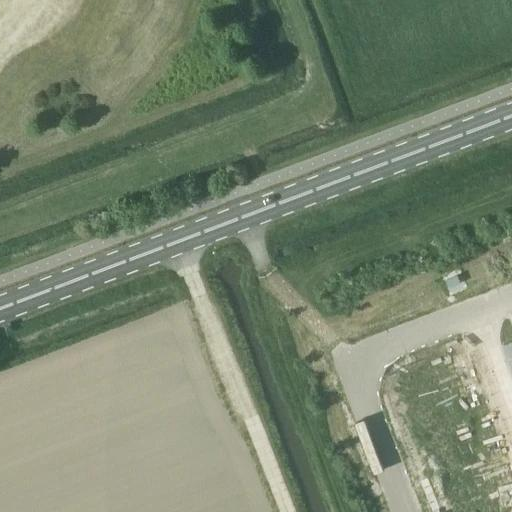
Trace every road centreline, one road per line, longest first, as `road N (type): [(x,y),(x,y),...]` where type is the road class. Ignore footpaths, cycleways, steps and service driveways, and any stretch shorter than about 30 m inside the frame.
road 1 (secondary): [(0,307),(511,112)]
road 2 (unclassified): [(407,511),(350,359),(511,298)]
road 3 (track): [(175,241),(283,511)]
